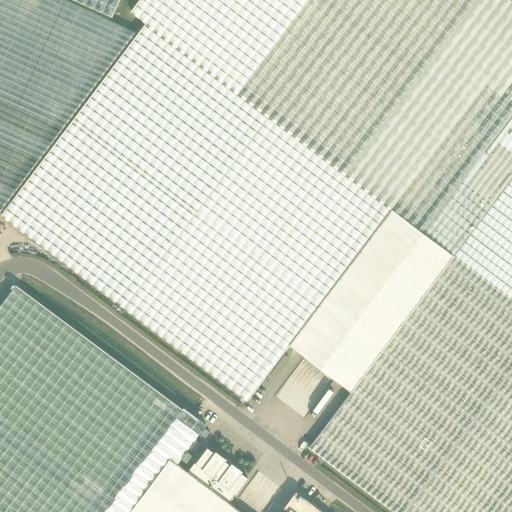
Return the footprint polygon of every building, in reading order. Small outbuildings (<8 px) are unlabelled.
[(0,0),(0,210),(135,32),(64,0),(0,0)] [(248,400),(290,344),(392,208),(410,222),(503,99),(500,97),(511,81),(511,0),(138,0),(130,11),(146,23),(2,215),(248,400)] [(77,0),(112,15),(119,0),(77,0)] [(511,106),(503,99),(410,222),(392,208),(290,344),(351,390),(377,356),(511,177),(511,106)] [(511,511),(511,177),(377,356),(351,390),(309,446),(397,511),(511,511)] [(128,511),(169,457),(176,462),(206,423),(183,406),(181,408),(70,323),(68,325),(15,284),(0,304),(0,511),(128,511)] [(75,320),(71,324),(99,345),(102,340),(75,320)] [(291,375),(276,396),(305,417),(306,416),(299,411),(303,405),(298,402),(300,399),(302,400),(307,392),(302,389),(305,385),(291,375)] [(205,428),(199,435),(204,439),(209,432),(205,428)] [(196,440),(190,447),(195,450),(200,443),(196,440)] [(243,511),(228,501),(247,476),(239,471),(240,470),(230,463),(230,464),(223,458),(215,451),(214,452),(206,446),(187,471),(176,462),(169,457),(128,511),(243,511)] [(187,452),(181,459),(186,462),(191,455),(187,452)] [(324,511),(305,497),(294,490),(281,507),(288,511),(324,511)]
